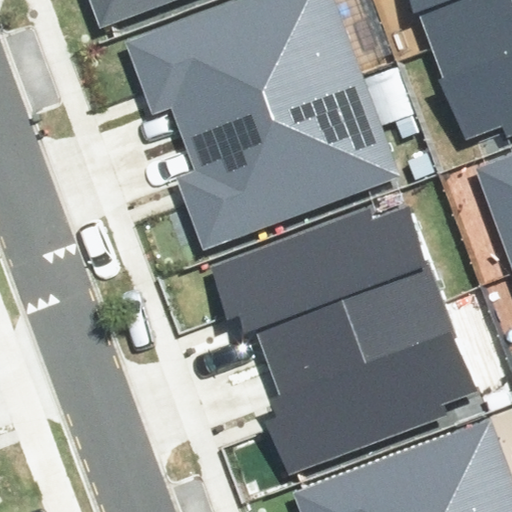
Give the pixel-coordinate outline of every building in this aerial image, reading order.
[(101,0),(106,13),(141,0),(101,0)] [(372,63),(350,0),(217,0),(138,29),(165,104),(177,99),(192,131),(372,63)] [(511,0),(423,0),(439,38),(511,10),(511,0)] [(508,120),(511,130),(511,10),(439,38),(476,132),(508,120)] [(372,63),(192,131),(205,164),(190,170),(217,240),(412,166),(372,63)] [(511,137),(475,151),(511,246),(511,137)] [(388,201),(384,191),(221,254),(243,311),(262,303),(280,350),(456,282),(420,189),(388,201)] [(302,462),(465,399),(461,388),(493,376),(456,282),(280,350),(299,398),(279,405),(302,462)] [(511,511),(511,441),(500,405),(302,472),(315,511),(511,511)]
